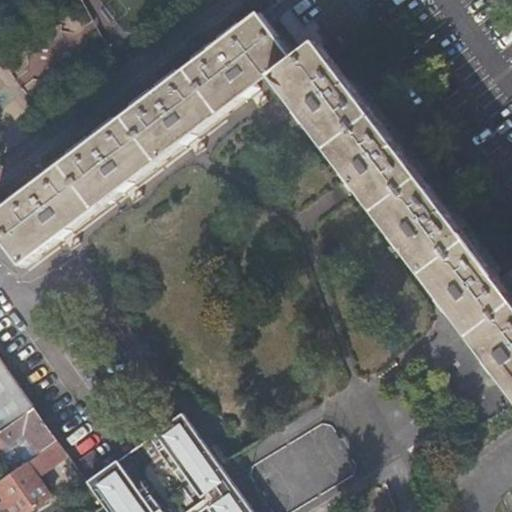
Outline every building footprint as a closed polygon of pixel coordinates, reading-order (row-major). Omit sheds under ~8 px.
[(416,251),(511,379),(511,296),(321,43),(293,65),(277,43),(282,39),(264,15),(241,33),(235,25),(222,35),(227,42),(209,56),(204,49),(192,58),(197,65),(180,78),(175,71),(163,80),(168,87),(150,101),(145,94),(133,102),(138,110),(123,122),(117,114),(105,124),(110,132),(92,145),(86,138),(74,147),(79,155),(0,215),(0,226),(25,260),(62,231),(72,224),(124,184),(134,176),(187,136),(197,128),(251,88),(261,80),(272,71),(276,77),(282,73),(361,178),(369,188),(407,240),(416,251)] [(265,85),(276,77),(272,71),(261,80),(265,85)] [(254,93),(265,85),(261,80),(251,88),(254,93)] [(201,133),(254,93),(251,88),(197,128),(201,133)] [(187,136),(190,142),(201,133),(197,128),(187,136)] [(134,176),(138,181),(190,142),(187,136),(134,176)] [(124,184),(128,190),(138,181),(134,176),(124,184)] [(363,192),(369,188),(361,178),(356,182),(363,192)] [(72,224),(76,229),(128,190),(124,184),(72,224)] [(72,224),(62,231),(66,237),(76,229),(72,224)] [(410,255),(416,251),(407,240),(401,244),(410,255)] [(16,250),(10,242),(6,245),(12,253),(16,250)] [(0,378),(10,371),(0,356),(0,378)] [(0,431),(0,432),(26,414),(4,384),(0,387),(0,414),(2,418),(0,418),(0,431)] [(0,450),(25,432),(40,453),(59,440),(36,407),(26,414),(0,432),(0,450)] [(255,511),(183,410),(148,435),(181,481),(187,477),(211,511),(255,511)] [(40,453),(0,481),(0,488),(16,511),(29,511),(53,495),(36,472),(67,451),(59,440),(40,453)] [(117,457),(86,479),(110,511),(163,511),(150,493),(146,497),(117,457)]
